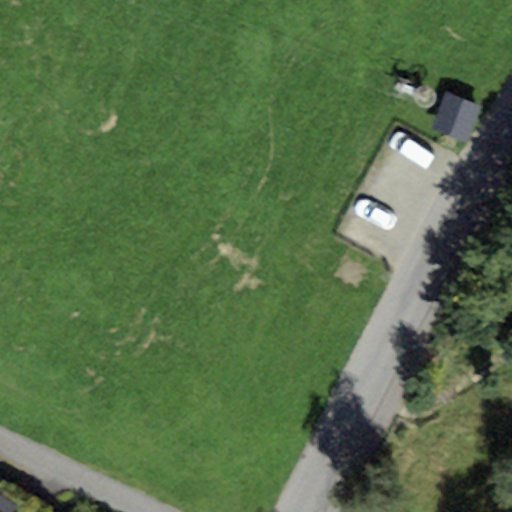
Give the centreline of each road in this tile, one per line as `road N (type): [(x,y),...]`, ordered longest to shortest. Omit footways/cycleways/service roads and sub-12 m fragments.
road 1 (unclassified): [(511,134),(450,225),(306,511)]
road 2 (track): [(113,511),(0,455)]
